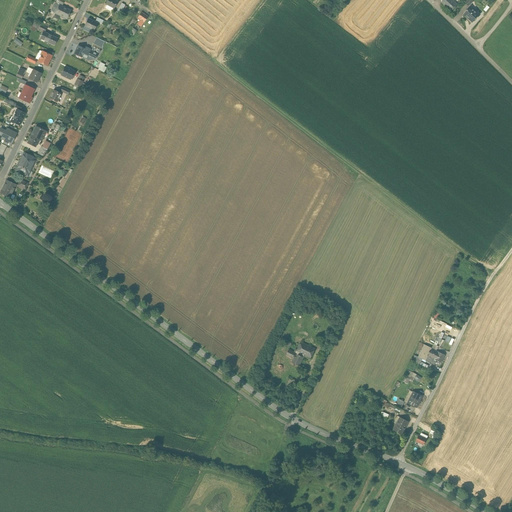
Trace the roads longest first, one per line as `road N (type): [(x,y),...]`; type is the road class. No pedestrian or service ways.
road 1 (secondary): [(396,461),(293,419),(0,202)]
road 2 (track): [(489,278),(156,16)]
road 3 (unclassified): [(511,248),(477,295),(396,461)]
road 4 (residential): [(0,179),(87,0)]
